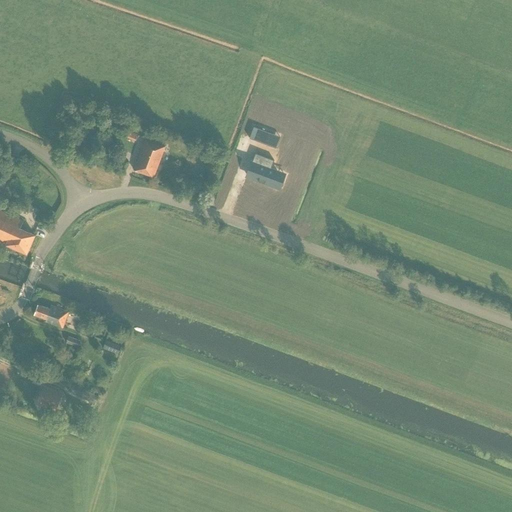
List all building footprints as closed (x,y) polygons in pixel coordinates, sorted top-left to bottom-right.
[(272,134),(254,127),(249,138),(268,145),(272,134)] [(153,177),(165,146),(145,139),(133,170),(153,177)] [(275,172),(266,169),(270,159),(251,152),(243,174),(271,185),(275,172)] [(29,208),(18,204),(16,209),(26,213),(29,208)] [(27,254),(35,235),(20,228),(23,221),(0,210),(0,242),(6,245),(27,254)] [(63,327),(69,311),(51,305),(50,308),(37,304),(34,313),(49,319),(48,321),(63,327)] [(81,341),(68,336),(66,343),(78,347),(81,341)] [(106,341),(103,349),(118,354),(121,346),(106,341)] [(98,396),(88,391),(77,386),(74,392),(95,402),(98,396)] [(48,406),(54,391),(43,387),(38,401),(43,403),(40,410),(47,412),(49,406),(48,406)]
